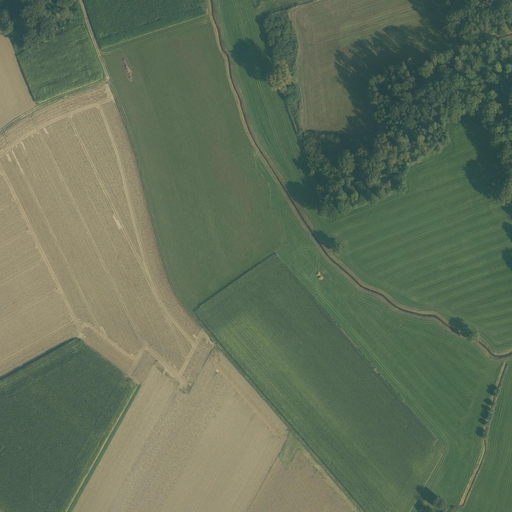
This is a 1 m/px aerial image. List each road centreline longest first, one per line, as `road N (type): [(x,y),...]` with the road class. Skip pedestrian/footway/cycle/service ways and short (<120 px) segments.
road 1 (track): [(363,511),(175,295),(105,78)]
road 2 (track): [(511,37),(460,51),(511,188)]
road 3 (track): [(68,511),(134,388)]
